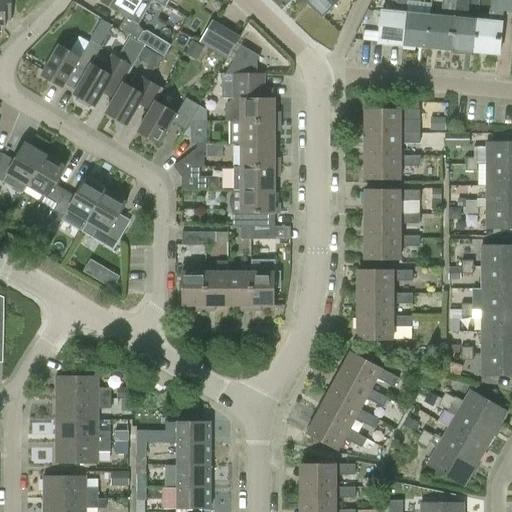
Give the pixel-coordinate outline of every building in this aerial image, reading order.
[(0,0),(0,25),(6,26),(6,20),(12,20),(11,0),(0,0)] [(138,25),(152,2),(149,0),(101,0),(100,2),(126,17),(118,29),(137,41),(143,31),(138,25)] [(339,0),(304,0),(323,17),(339,0)] [(378,43),(404,46),(408,0),(395,0),(395,1),(397,1),(396,13),(381,12),(378,43)] [(408,0),(404,46),(427,48),(430,17),(431,4),(421,3),(420,0),(408,0)] [(442,0),(441,18),(430,17),(427,48),(450,50),(454,0),(442,0)] [(477,21),(467,20),(468,0),(454,0),(450,50),(474,52),(477,21)] [(511,0),(490,0),(489,22),(477,21),(474,52),(499,55),(503,13),(511,13),(511,0)] [(102,19),(94,33),(105,39),(113,25),(102,19)] [(212,20),(199,42),(228,59),(240,37),(212,20)] [(65,85),(75,91),(97,56),(102,47),(91,40),(81,58),(59,45),(41,76),(63,88),(65,85)] [(108,85),(118,91),(123,83),(133,67),(112,55),(108,62),(97,56),(75,91),(73,94),(95,107),(108,85)] [(241,122),(281,122),(281,112),(275,111),(275,98),(257,98),(257,73),(233,73),(232,99),(226,106),(226,122),(241,122)] [(135,90),(123,83),(118,91),(106,113),(127,126),(140,105),(150,111),(155,102),(163,88),(143,77),(135,90)] [(177,114),(155,102),(150,111),(138,132),(159,145),(172,122),(186,130),(190,121),(199,106),(186,99),(177,114)] [(432,129),(448,128),(447,103),(431,103),(432,129)] [(420,111),(400,110),(365,110),(365,132),(400,132),(400,120),(420,120),(420,111)] [(190,144),(197,144),(207,144),(207,121),(190,121),(190,144)] [(275,145),(275,131),(281,131),(281,122),(241,122),(241,144),(275,145)] [(420,133),(400,132),(365,132),(365,156),(400,156),(400,143),(420,143),(420,133)] [(445,133),(445,146),(469,146),(469,133),(445,133)] [(511,141),(486,142),(486,163),(511,163),(511,141)] [(4,155),(3,154),(0,161),(0,179),(3,181),(7,174),(27,185),(45,155),(25,143),(14,162),(4,155)] [(190,167),(200,167),(205,167),(204,157),(207,157),(207,144),(197,144),(197,148),(173,166),(182,177),(190,171),(190,167)] [(241,144),(241,166),(234,166),(234,167),(281,167),(281,157),(275,157),(275,145),(241,144)] [(27,185),(43,195),(27,221),(42,230),(48,220),(65,190),(55,184),(65,167),(45,155),(27,185)] [(425,156),(400,156),(365,156),(365,179),(400,180),(400,166),(425,166),(425,156)] [(486,186),(511,185),(511,163),(486,163),(486,185),(486,186)] [(207,176),(200,176),(200,167),(190,167),(190,171),(182,177),(181,190),(207,190),(207,176)] [(275,190),(275,176),(281,176),(281,167),(234,167),(234,190),(233,190),(275,190)] [(82,231),(88,221),(106,191),(85,179),(75,196),(65,190),(48,220),(58,226),(62,219),(82,231)] [(511,185),(486,186),(486,207),(511,207),(511,185)] [(275,214),(281,214),(281,203),(275,203),(275,190),(233,190),(231,194),(231,197),(230,200),(230,203),(230,206),(233,213),(233,226),(251,226),(275,226),(275,214)] [(419,190),(400,190),(365,190),(365,213),(400,213),(400,201),(419,200),(419,190)] [(121,216),(119,215),(126,203),(106,191),(88,221),(108,233),(103,241),(114,247),(126,226),(118,221),(121,216)] [(511,229),(511,207),(486,207),(486,230),(511,229)] [(419,213),(400,213),(365,213),(365,236),(400,236),(400,223),(419,224),(419,213)] [(240,240),(251,240),(251,226),(241,226),(240,240)] [(275,239),(275,226),(251,226),(251,240),(275,239)] [(182,246),(206,246),(206,232),(182,231),(182,246)] [(215,231),(206,232),(206,246),(216,246),(215,231)] [(419,236),(400,236),(365,236),(365,260),(400,260),(400,246),(419,246),(419,236)] [(511,244),(482,245),(482,267),(511,267),(511,244)] [(115,288),(122,275),(91,257),(84,271),(115,288)] [(217,261),(217,272),(206,272),(205,312),(215,312),(215,306),(228,306),(229,272),(229,261),(217,261)] [(263,261),(264,272),(251,272),(251,312),(261,312),(261,306),(274,306),(275,272),(274,261),(263,261)] [(182,306),(196,306),(196,311),(205,312),(206,272),(193,272),(193,264),(182,264),(182,306)] [(511,288),(511,267),(482,267),(481,289),(511,288)] [(413,270),(393,270),(358,270),(358,293),(393,293),(393,281),(413,281),(413,270)] [(251,272),(229,272),(228,306),(241,306),(242,312),(251,312),(251,272)] [(511,310),(511,288),(481,289),(481,310),(511,310)] [(412,293),(393,293),(358,293),(358,316),(393,316),(393,303),(412,303),(412,293)] [(511,332),(511,310),(481,310),(481,332),(511,332)] [(412,316),(393,316),(358,316),(358,340),(393,340),(393,327),(412,326),(412,316)] [(481,344),(481,353),(511,353),(511,332),(481,332),(481,344)] [(399,378),(382,369),(351,352),(340,373),(371,389),(377,378),(394,387),(399,378)] [(511,375),(511,353),(481,353),(481,376),(511,375)] [(388,398),(371,389),(340,373),(329,393),(360,409),(366,398),(383,407),(388,398)] [(56,376),(56,398),(111,398),(111,388),(98,388),(98,376),(56,376)] [(446,393),(442,399),(496,431),(508,411),(470,390),(463,402),(455,397),(455,398),(446,393)] [(382,421),(360,409),(329,393),(318,413),(349,429),(355,418),(377,430),(382,421)] [(122,398),(111,398),(56,398),(56,420),(98,420),(98,409),(111,409),(111,407),(122,407),(122,398)] [(455,416),(448,428),(486,449),(496,431),(442,399),(439,404),(449,410),(448,412),(455,416)] [(366,438),(349,429),(318,413),(307,433),(338,450),(344,438),(361,447),(366,438)] [(56,420),(56,441),(110,442),(110,431),(98,431),(98,420),(56,420)] [(177,421),(177,443),(210,443),(210,421),(177,421)] [(448,428),(442,438),(435,434),(434,436),(424,430),(421,436),(438,446),(475,467),(486,449),(448,428)] [(136,430),(136,443),(146,443),(146,430),(136,430)] [(116,431),(116,442),(128,442),(128,431),(116,431)] [(431,441),(421,436),(417,441),(427,447),(431,441)] [(110,452),(110,442),(56,441),(56,464),(98,464),(98,452),(110,452)] [(127,453),(128,442),(116,442),(116,453),(127,453)] [(136,443),(136,465),(146,465),(146,443),(136,443)] [(210,465),(210,443),(177,443),(177,465),(210,465)] [(464,487),(475,467),(438,446),(426,465),(464,487)] [(355,464),(335,464),(301,464),(300,487),(335,487),(335,474),(355,474),(355,464)] [(136,465),(136,487),(146,487),(146,465),(136,465)] [(210,487),(210,465),(177,465),(177,487),(210,487)] [(44,476),(44,498),(98,498),(98,488),(86,488),(86,476),(44,476)] [(146,499),(146,487),(136,487),(136,500),(137,500),(136,511),(144,511),(145,499),(146,499)] [(165,509),(177,509),(210,509),(210,487),(177,487),(177,488),(165,488),(165,509)] [(355,487),(335,487),(300,487),(300,510),(335,510),(335,497),(355,498),(355,487)] [(44,498),(43,511),(85,511),(86,509),(98,509),(98,498),(44,498)] [(420,502),(420,511),(463,511),(463,502),(420,502)]
